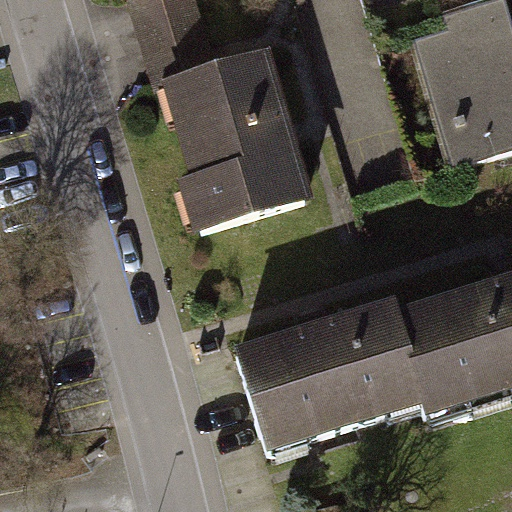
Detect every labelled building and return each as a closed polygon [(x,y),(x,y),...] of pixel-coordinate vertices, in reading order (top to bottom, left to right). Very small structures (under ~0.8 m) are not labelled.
[(139,0),(143,12),(181,0),(139,0)] [(416,51),(457,185),(511,168),(511,36),(504,9),(446,27),(451,40),(416,51)] [(221,252),(319,222),(271,70),(173,100),(221,252)] [(511,411),(511,299),(401,336),(430,424),(435,437),(511,411)] [(242,375),(275,475),(430,424),(401,336),(397,323),(242,375)]
